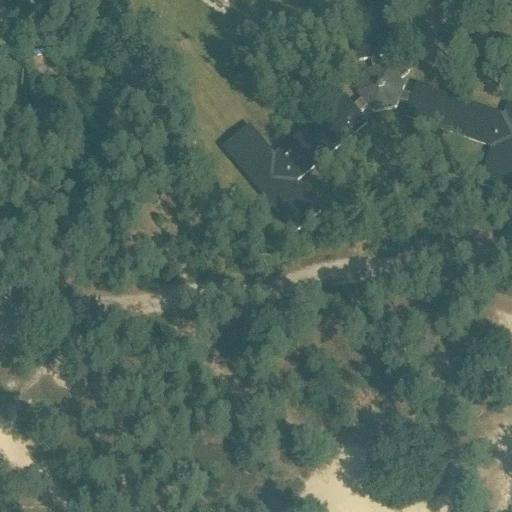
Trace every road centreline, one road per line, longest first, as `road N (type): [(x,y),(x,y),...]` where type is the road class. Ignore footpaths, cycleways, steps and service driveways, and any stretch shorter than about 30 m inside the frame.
road 1 (track): [(511,240),(191,294)]
road 2 (track): [(191,294),(0,330)]
